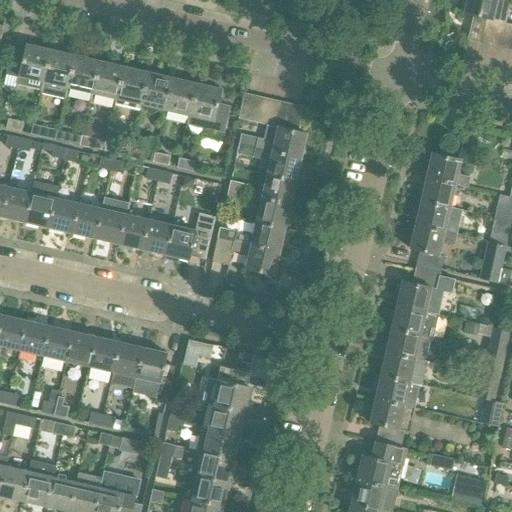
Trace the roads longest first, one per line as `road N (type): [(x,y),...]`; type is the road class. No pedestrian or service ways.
road 1 (residential): [(340,347),(0,270)]
road 2 (residential): [(398,77),(83,0)]
road 3 (residential): [(340,347),(398,77)]
road 4 (residential): [(302,511),(340,347)]
